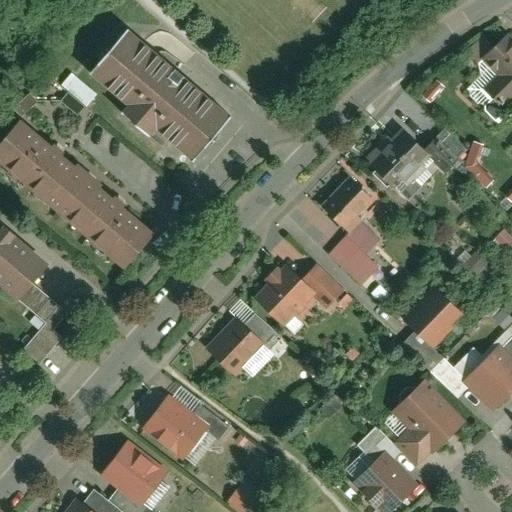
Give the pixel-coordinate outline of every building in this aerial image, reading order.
[(231,112),(128,25),(89,71),(126,103),(120,110),(147,133),(154,126),(192,158),(231,112)] [(511,37),(507,32),(485,54),(500,69),(482,87),(492,96),(484,103),(485,110),(495,119),(508,105),(502,99),(511,89),(511,37)] [(75,114),(82,106),(59,84),(52,92),(75,114)] [(12,106),(19,114),(36,99),(29,91),(12,106)] [(0,137),(0,160),(123,265),(154,229),(20,115),(0,137)] [(390,136),(388,133),(367,154),(370,157),(368,159),(407,197),(420,183),(413,176),(424,166),(416,157),(422,151),(425,148),(401,125),(390,136)] [(446,126),(434,139),(456,160),(468,148),(446,126)] [(434,139),(425,148),(422,151),(445,172),(456,160),(434,139)] [(486,143),(472,139),(464,165),(486,186),(495,177),(480,162),(486,143)] [(351,177),(322,206),(348,232),(362,218),(357,213),(373,198),(351,177)] [(510,202),(511,199),(511,187),(503,196),(510,202)] [(0,220),(0,281),(18,296),(31,281),(48,260),(13,231),(15,229),(3,219),(1,221),(0,220)] [(346,235),(328,253),(360,283),(377,265),(346,235)] [(315,261),(300,277),(314,291),(313,293),(326,305),(343,287),(315,261)] [(269,282),(256,295),(283,323),(313,293),(314,291),(300,277),(287,263),(282,268),(277,264),(264,277),(269,282)] [(31,281),(18,296),(16,299),(44,322),(52,329),(67,311),(31,281)] [(434,285),(403,316),(432,345),(463,315),(434,285)] [(253,312),(242,324),(261,343),(265,346),(276,334),(253,312)] [(234,316),(205,345),(233,372),(261,343),(242,324),(234,316)] [(44,322),(22,349),(37,362),(60,336),(52,329),(44,322)] [(511,336),(502,346),(511,355),(511,336)] [(499,342),(463,377),(469,384),(492,407),(511,387),(511,355),(502,346),(499,342)] [(469,384),(463,377),(443,358),(430,371),(457,396),(469,384)] [(431,449),(433,451),(466,418),(423,376),(415,384),(407,384),(399,391),(400,399),(389,410),(407,428),(392,443),(399,450),(414,465),(431,449)] [(167,394),(142,426),(182,457),(204,429),(207,425),(192,413),(167,394)] [(200,403),(192,413),(207,425),(204,429),(216,438),(227,424),(200,403)] [(358,444),(366,453),(377,442),(392,458),(399,450),(392,443),(376,426),(358,444)] [(127,439),(100,473),(118,486),(140,504),(142,501),(167,470),(127,439)] [(352,480),(383,511),(386,511),(417,483),(392,458),(377,442),(366,453),(349,470),(356,477),(352,480)] [(234,485),(223,501),(239,511),(250,495),(234,485)] [(140,504),(118,486),(107,500),(120,510),(122,511),(142,511),(148,506),(142,501),(140,504)] [(93,488),(82,501),(94,511),(118,511),(120,510),(107,500),(93,488)] [(63,511),(94,511),(82,501),(76,497),(63,511)]
